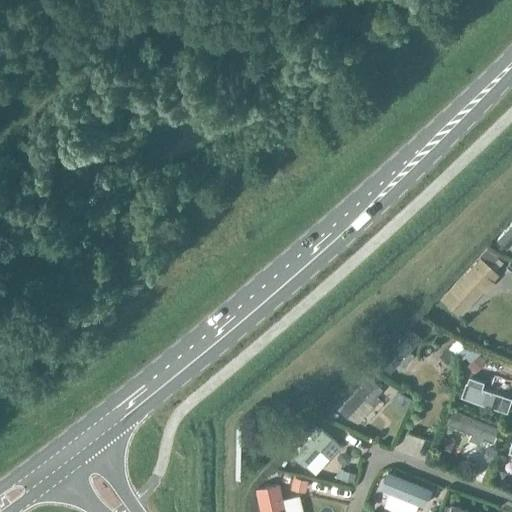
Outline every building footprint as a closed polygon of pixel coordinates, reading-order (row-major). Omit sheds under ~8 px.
[(511,226),(497,244),(508,254),(511,249),(511,226)] [(462,320),(500,279),(481,262),(443,302),(462,320)] [(410,328),(378,362),(390,373),(401,362),(405,366),(415,355),(410,351),(421,339),(410,328)] [(465,361),(472,370),(485,360),(478,351),(465,361)] [(464,400),(511,414),(511,413),(511,397),(486,389),(489,382),(471,377),(464,400)] [(351,417),(379,388),(370,379),(341,408),(351,417)] [(403,408),(410,397),(395,389),(389,401),(403,408)] [(506,428),(456,409),(450,426),(476,436),(474,442),(485,446),(488,439),(500,444),(506,428)] [(320,428),(295,455),(298,459),(302,463),(306,465),(320,451),(329,459),(340,446),(320,428)] [(511,468),(497,466),(495,477),(510,480),(511,469),(511,468)] [(344,502),(349,486),(293,471),(289,487),(344,502)] [(387,472),(380,489),(392,494),(386,507),(399,511),(414,511),(418,505),(425,507),(432,490),(387,472)] [(277,485),(257,490),(262,511),(279,511),(277,501),(281,500),(277,485)] [(284,511),(302,511),(299,494),(282,496),(284,511)]
